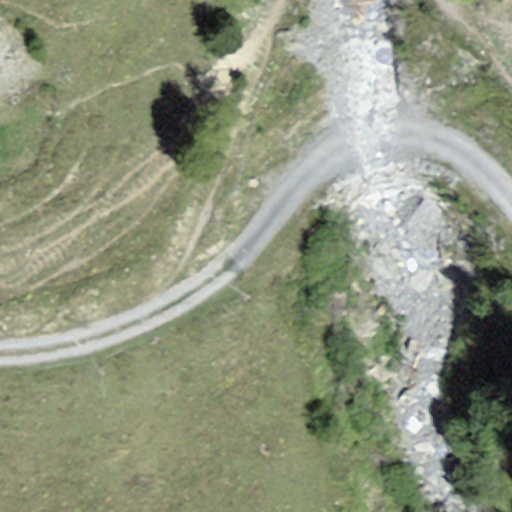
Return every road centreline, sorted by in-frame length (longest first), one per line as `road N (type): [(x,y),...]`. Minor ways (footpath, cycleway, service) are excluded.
road 1 (track): [(279,0),(168,316),(225,275),(339,157),(404,135),(474,166),(511,207)]
road 2 (track): [(0,352),(54,351),(168,316)]
